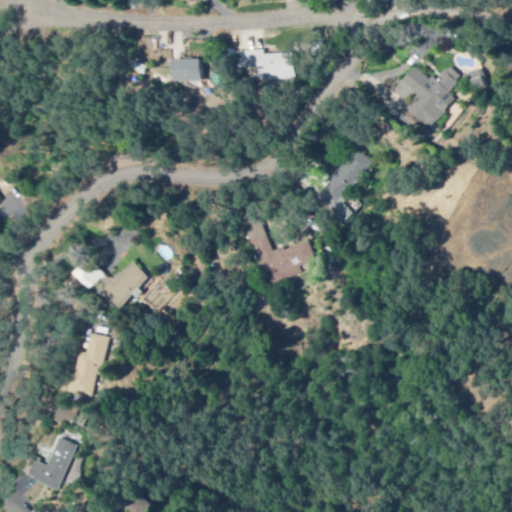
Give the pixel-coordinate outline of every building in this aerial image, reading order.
[(238,53),(239,71),(257,71),(257,82),(295,81),(294,54),(266,55),(266,52),(238,53)] [(171,62),(172,84),(200,84),(200,61),(171,62)] [(463,79),(450,69),(438,85),(416,68),(396,94),(408,103),(414,96),(418,100),(409,111),(433,130),(456,101),(450,96),(463,79)] [(373,166),(359,152),(319,193),(333,207),(373,166)] [(0,207),(10,202),(0,181),(0,207)] [(311,242),(274,254),(264,225),(248,231),(259,264),(266,261),(274,286),(305,276),(302,268),(318,263),(311,242)] [(130,309),(163,280),(147,262),(122,285),(106,267),(96,275),(90,269),(82,275),(98,294),(115,279),(121,285),(114,291),(130,309)] [(121,339),(105,336),(101,355),(92,354),(84,396),(109,401),(121,339)] [(93,413),(76,406),(69,422),(87,429),(93,413)] [(74,493),(93,448),(75,440),(63,469),(44,461),(37,478),(74,493)]
